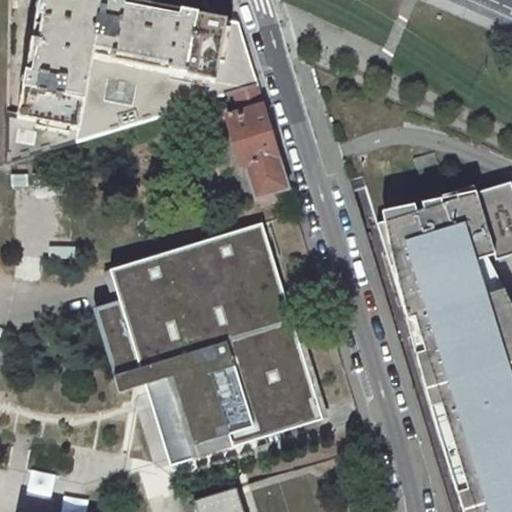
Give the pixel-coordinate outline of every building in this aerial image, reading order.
[(214,82),(226,21),(196,15),(196,13),(181,10),(180,12),(124,1),(123,0),(40,0),(20,113),(20,119),(78,131),(92,58),(214,82)] [(237,23),(226,21),(214,82),(92,58),(78,131),(20,119),(20,113),(7,111),(6,163),(236,92),(256,86),(237,23)] [(220,139),(232,135),(227,117),(242,112),(249,110),(263,106),(256,86),(236,92),(238,99),(223,104),(226,113),(214,117),(220,139)] [(255,198),(288,189),(278,157),(275,145),(273,140),(271,135),(267,120),(263,106),(249,110),(242,112),(227,117),(232,135),(233,138),(234,141),(236,145),(242,167),(246,167),(255,198)] [(511,511),(511,309),(486,258),(493,256),(494,261),(497,260),(511,256),(511,255),(511,192),(509,184),(375,225),(464,511),(511,511)] [(300,347),(261,223),(238,229),(141,259),(110,268),(120,301),(141,369),(115,377),(120,394),(146,386),(154,383),(149,368),(159,365),(188,460),(322,419),(300,347)] [(141,369),(120,301),(94,309),(115,377),(141,369)] [(170,466),(188,460),(159,365),(149,368),(154,383),(146,386),(170,466)] [(241,511),(237,497),(234,487),(228,488),(220,491),(201,497),(199,498),(202,508),(196,511),(241,511)]
